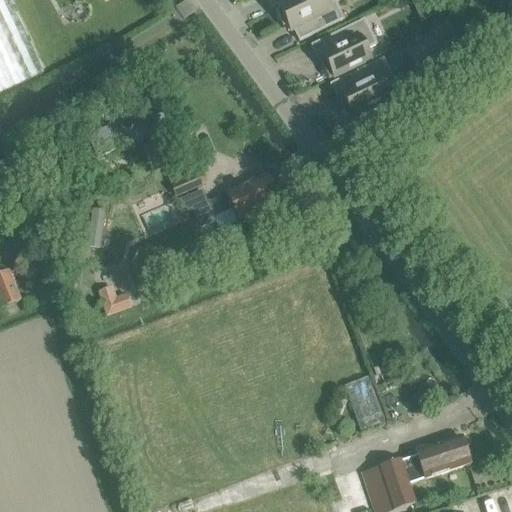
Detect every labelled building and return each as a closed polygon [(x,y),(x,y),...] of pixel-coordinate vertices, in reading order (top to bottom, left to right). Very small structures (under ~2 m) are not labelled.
[(0,0),(0,95),(43,75),(7,0),(0,0)] [(279,13),(274,15),(282,31),(287,28),(290,34),(293,32),(299,44),(342,22),(331,0),(326,0),(320,4),(317,0),(300,0),(278,11),(279,13)] [(363,23),(320,45),(325,56),(322,58),(324,64),(320,66),(327,82),(332,80),(333,81),(369,63),(364,53),(375,47),(363,23)] [(457,39),(429,61),(439,74),(467,53),(457,39)] [(382,62),(339,84),(344,95),(341,97),(343,103),(339,105),(347,121),(351,119),(352,120),(366,113),(368,115),(380,109),(379,107),(388,102),(383,91),(394,86),(382,62)] [(199,175),(171,188),(176,200),(204,187),(199,175)] [(201,193),(187,199),(193,213),(200,230),(214,224),(212,220),(231,211),(238,227),(262,216),(259,210),(277,203),(266,178),(225,197),(206,206),(201,193)] [(0,276),(0,311),(1,311),(20,303),(8,273),(0,276)] [(111,289),(97,294),(106,319),(130,310),(125,297),(115,300),(111,289)] [(373,420),(366,390),(368,389),(366,381),(349,385),(357,423),(373,420)] [(400,511),(415,507),(409,488),(469,467),(460,440),(415,455),(416,459),(361,477),(372,511),(400,511)]
